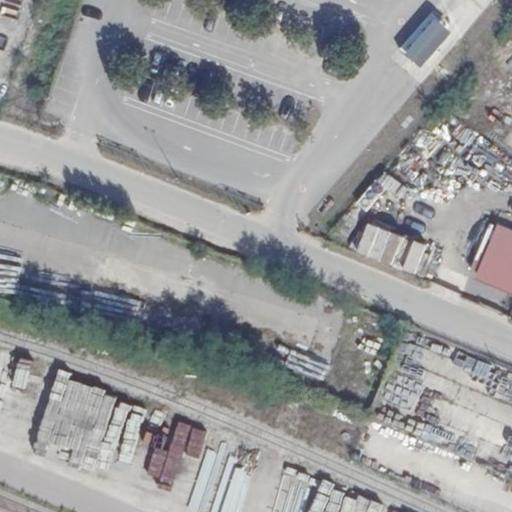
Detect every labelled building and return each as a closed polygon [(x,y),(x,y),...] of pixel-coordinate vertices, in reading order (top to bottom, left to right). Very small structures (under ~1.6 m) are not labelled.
[(398,50),(418,69),(449,35),(428,16),(398,50)] [(61,76),(50,72),(41,96),(51,100),(61,76)] [(355,253),(414,276),(426,245),(367,222),(355,253)] [(511,233),(497,273),(511,279),(511,233)] [(198,342),(211,280),(100,258),(87,320),(198,342)] [(339,365),(367,377),(384,338),(355,326),(339,365)] [(79,471),(90,436),(102,440),(117,396),(70,380),(43,459),(79,471)] [(0,425),(28,438),(39,412),(0,394),(0,425)] [(179,439),(184,417),(141,407),(125,475),(153,481),(164,435),(179,439)] [(286,466),(275,511),(303,511),(312,471),(286,466)] [(322,511),(385,511),(388,506),(331,487),(322,511)]
